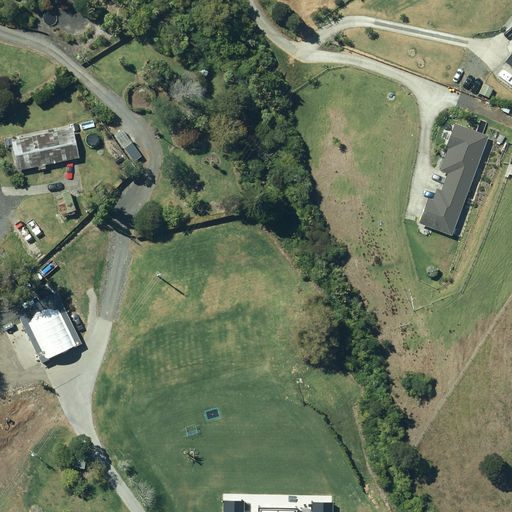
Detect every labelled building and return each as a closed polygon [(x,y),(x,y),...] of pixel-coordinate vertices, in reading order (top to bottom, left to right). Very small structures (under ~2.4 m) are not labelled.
[(76,26),(81,27),(85,23),(84,17),(80,14),(74,13),(70,17),(71,23),(76,26)] [(0,77),(14,69),(6,57),(0,60),(0,77)] [(200,74),(203,75),(207,74),(208,71),(207,67),(203,65),(200,67),(198,70),(200,74)] [(492,90),(482,84),(477,93),(487,98),(492,90)] [(438,171),(445,174),(439,191),(435,189),(431,200),(426,198),(416,224),(431,229),(451,236),(470,183),(478,161),(479,161),(488,136),(452,123),(442,149),(446,150),(438,171)] [(37,165),(38,169),(45,168),(44,164),(79,157),(73,126),(11,139),(17,170),(37,165)] [(111,133),(127,154),(135,149),(118,127),(111,133)] [(251,158),(252,168),(260,167),(260,157),(251,158)] [(55,194),(63,217),(74,213),(73,209),(75,209),(69,189),(55,194)] [(57,214),(54,205),(45,208),(48,216),(57,214)] [(59,266),(65,277),(81,268),(74,256),(59,266)] [(29,329),(8,344),(16,355),(37,340),(29,329)] [(75,364),(66,355),(57,365),(66,374),(75,364)] [(79,398),(98,422),(112,412),(93,388),(79,398)] [(128,456),(131,461),(125,465),(130,472),(136,468),(145,482),(152,477),(135,452),(128,456)] [(74,466),(84,467),(85,458),(75,457),(74,466)] [(64,511),(70,511),(73,509),(52,488),(46,493),(64,511)]
